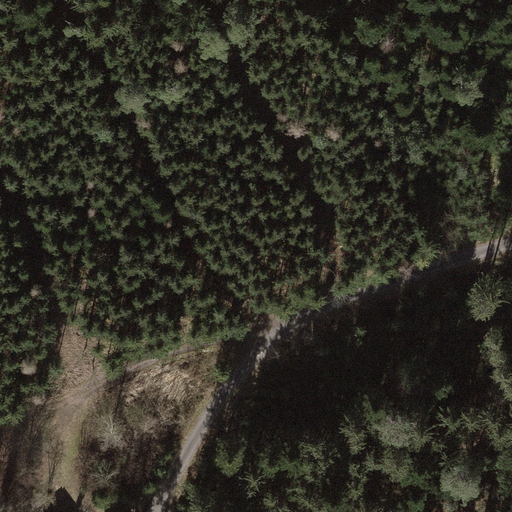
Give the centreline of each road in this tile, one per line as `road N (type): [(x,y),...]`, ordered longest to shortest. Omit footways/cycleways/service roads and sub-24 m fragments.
road 1 (track): [(156,511),(233,350),(511,238)]
road 2 (track): [(116,511),(68,503),(53,442),(75,399),(176,350),(233,350)]
